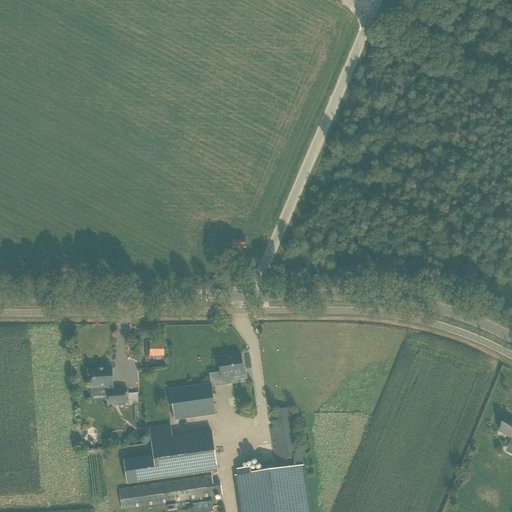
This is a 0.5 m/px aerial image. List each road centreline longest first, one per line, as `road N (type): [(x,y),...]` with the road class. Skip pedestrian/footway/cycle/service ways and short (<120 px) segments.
road 1 (tertiary): [(259,294),(260,272),(370,13)]
road 2 (tertiary): [(259,294),(0,296)]
road 3 (tertiary): [(511,337),(407,301),(259,294)]
